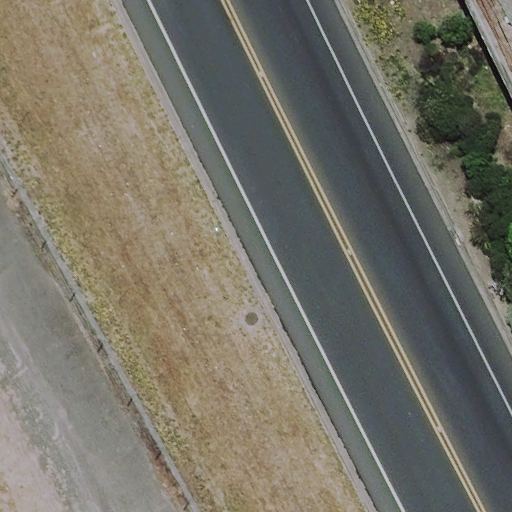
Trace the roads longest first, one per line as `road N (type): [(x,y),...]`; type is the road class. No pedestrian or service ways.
road 1 (trunk): [(242,0),(500,511)]
road 2 (unclassified): [(0,263),(133,511)]
